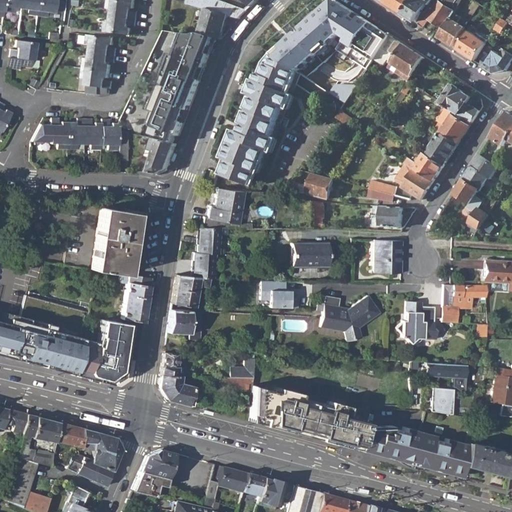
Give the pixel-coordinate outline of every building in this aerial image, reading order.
[(3,0),(2,10),(11,11),(11,6),(20,7),(21,0),(3,0)] [(26,13),(36,14),(37,0),(21,0),(20,7),(26,7),(26,13)] [(37,0),(36,14),(46,15),(47,10),(53,11),(54,9),(61,10),(62,0),(37,0)] [(112,14),(137,17),(138,10),(130,9),(130,6),(135,7),(136,0),(134,0),(108,0),(108,7),(113,8),(112,14)] [(227,16),(240,19),(245,14),(212,0),(187,0),(187,4),(205,9),(227,16)] [(335,0),(332,0),(271,54),(274,56),(295,70),(307,77),(337,50),(368,69),(374,59),(390,35),(335,0)] [(391,6),(403,14),(411,0),(384,0),(384,1),(391,6)] [(427,4),(420,0),(411,0),(403,14),(407,17),(415,22),(427,4)] [(430,19),(444,29),(450,19),(462,0),(437,0),(437,2),(427,18),(423,15),(417,24),(424,28),(430,19)] [(433,0),(432,0),(423,15),(427,18),(437,2),(433,0)] [(207,35),(221,39),(227,16),(205,9),(202,34),(207,35)] [(105,30),(132,33),(133,27),(129,27),(129,24),(137,24),(137,17),(112,14),(112,20),(106,20),(105,30)] [(466,29),(450,19),(444,29),(439,37),(442,39),(454,47),(466,29)] [(495,29),(501,33),(507,23),(501,19),(495,29)] [(209,58),(216,38),(207,35),(178,32),(146,124),(151,126),(148,136),(158,138),(175,142),(177,134),(180,135),(183,127),(185,121),(182,120),(187,108),(190,109),(209,58)] [(463,53),(475,61),(488,41),(486,39),(484,42),(469,32),(458,50),(463,53)] [(92,51),(116,54),(117,47),(110,46),(110,43),(114,43),(115,37),(88,34),(87,44),(93,45),(92,51)] [(407,46),(390,35),(381,48),(374,59),(384,66),(388,60),(404,70),(401,76),(410,82),(425,58),(407,46)] [(20,64),(30,65),(31,60),(33,60),(34,53),(39,53),(40,43),(14,39),(13,47),(17,47),(17,49),(9,48),(8,56),(20,58),(20,64)] [(511,54),(505,50),(502,55),(499,60),(496,61),(492,58),(488,56),(482,65),(494,73),(506,72),(509,66),(511,62),(511,54)] [(84,67),(111,71),(112,64),(107,64),(108,61),(115,62),(116,54),(92,51),(91,58),(85,57),(84,67)] [(496,51),(492,58),(496,61),(499,60),(502,55),(496,51)] [(271,54),(264,63),(267,65),(274,56),(271,54)] [(20,64),(20,58),(8,56),(7,66),(19,68),(20,64)] [(253,95),(242,124),(247,126),(245,133),(239,131),(235,129),(224,158),(229,159),(223,175),(252,185),(265,149),(270,151),(275,136),(271,134),(282,105),(286,107),(292,92),(288,91),(295,70),(274,56),(267,65),(264,63),(257,72),(255,78),(254,78),(251,85),(256,88),(253,95)] [(88,92),(99,93),(100,86),(112,87),(113,81),(105,80),(105,77),(110,77),(111,71),(84,67),(83,77),(88,78),(87,85),(89,85),(88,92)] [(396,103),(400,106),(414,85),(410,82),(396,103)] [(248,93),(253,95),(256,88),(251,85),(248,93)] [(454,111),(459,115),(461,112),(464,113),(468,107),(466,105),(471,96),(453,85),(441,103),(448,108),(454,111)] [(0,132),(11,112),(4,109),(3,112),(0,111),(3,104),(0,102),(0,132)] [(442,118),(447,122),(454,111),(448,108),(442,118)] [(336,118),(351,127),(355,121),(340,111),(336,118)] [(459,115),(454,111),(447,122),(440,132),(458,144),(463,137),(470,126),(461,121),(463,117),(459,115)] [(493,135),(492,138),(504,147),(509,140),(511,142),(511,115),(508,113),(493,135)] [(54,147),(64,147),(64,121),(58,121),(58,124),(55,124),(55,116),(47,116),(48,128),(40,129),(40,139),(46,139),(46,141),(54,142),(54,147)] [(64,147),(74,147),(74,142),(80,142),(80,117),(74,117),(74,124),(70,124),(70,121),(64,121),(64,147)] [(86,148),(97,148),(97,142),(98,121),(90,121),(90,125),(88,125),(88,117),(80,117),(80,142),(86,142),(86,148)] [(105,148),(116,148),(116,130),(116,121),(109,122),(109,125),(106,125),(105,118),(98,117),(98,121),(97,142),(105,142),(105,148)] [(116,160),(124,160),(125,131),(116,130),(116,148),(116,160)] [(440,132),(426,154),(444,166),(449,157),(458,144),(440,132)] [(147,172),(161,175),(168,170),(177,143),(175,142),(158,138),(147,172)] [(415,168),(434,181),(438,174),(444,166),(426,154),(425,153),(418,164),(411,159),(408,164),(415,168)] [(434,181),(415,168),(408,164),(407,163),(396,179),(397,183),(403,186),(402,188),(421,200),(426,192),(434,181)] [(455,194),(470,203),(478,190),(480,191),(489,178),(473,167),(469,172),(455,194)] [(309,195),(330,199),(333,179),(313,174),(309,195)] [(379,192),(394,196),(396,188),(371,181),(369,189),(379,192)] [(201,216),(200,225),(205,225),(210,225),(218,225),(235,225),(242,188),(215,186),(212,205),(205,216),(201,216)] [(377,200),(393,202),(394,196),(379,192),(377,200)] [(490,199),(496,203),(500,198),(494,194),(490,199)] [(318,226),(322,226),(322,218),(324,218),(325,202),(316,201),(318,226)] [(380,226),(402,227),(404,207),(375,205),(375,212),(373,212),(373,219),(374,219),(374,224),(380,226)] [(120,271),(125,272),(134,212),(100,208),(91,267),(120,271)] [(472,225),(479,230),(488,216),(481,211),(472,225)] [(479,237),(507,239),(511,232),(491,220),(479,237)] [(197,225),(195,252),(213,253),(216,253),(218,225),(210,225),(205,225),(200,225),(197,225)] [(373,271),(400,272),(401,257),(401,239),(373,239),(373,271)] [(291,265),(328,266),(328,243),(291,243),(291,265)] [(208,278),(210,278),(213,253),(195,252),(191,251),(189,276),(208,278)] [(133,380),(142,325),(121,321),(127,282),(121,281),(119,279),(118,275),(116,274),(0,256),(0,355),(122,389),(133,380)] [(507,292),(507,290),(511,290),(511,262),(485,260),(483,278),(489,278),(488,283),(490,284),(489,290),(507,292)] [(267,281),(275,281),(275,264),(267,264),(267,281)] [(150,276),(128,273),(125,272),(120,271),(119,279),(121,281),(127,282),(121,321),(142,325),(150,276)] [(170,302),(192,306),(196,284),(206,285),(206,283),(225,284),(225,279),(210,278),(208,278),(189,276),(175,274),(170,302)] [(443,288),(442,308),(441,316),(441,325),(457,326),(458,311),(471,311),(471,300),(486,301),(486,289),(446,288),(443,288)] [(322,312),(325,297),(319,295),(316,311),(322,312)] [(343,331),(345,342),(360,339),(358,328),(378,314),(367,297),(349,309),(345,312),(338,311),(339,307),(340,299),(325,297),(322,312),(319,327),(343,331)] [(403,341),(408,346),(415,341),(434,342),(435,333),(433,330),(433,310),(421,309),(416,309),(411,304),(405,304),(404,323),(401,322),(401,325),(395,331),(400,338),(400,341),(403,341)] [(167,331),(186,332),(186,337),(197,338),(200,310),(169,307),(167,331)] [(485,338),(484,327),(475,327),(476,338),(485,338)] [(178,374),(183,374),(185,365),(176,364),(178,353),(162,351),(159,373),(178,374)] [(423,374),(444,376),(445,363),(424,362),(423,374)] [(444,376),(464,377),(465,364),(445,363),(444,376)] [(497,416),(511,416),(511,404),(511,405),(511,402),(511,365),(509,365),(509,370),(500,368),(499,375),(492,373),(491,382),(493,385),(492,391),(489,390),(487,401),(499,403),(497,416)] [(177,382),(178,374),(159,373),(157,385),(165,398),(176,401),(193,406),(198,388),(183,384),(179,384),(177,382)] [(186,380),(198,383),(199,375),(188,374),(186,380)] [(218,389),(251,391),(251,388),(251,384),(251,376),(248,376),(243,376),(228,375),(219,375),(218,389)] [(274,390),(251,384),(251,388),(251,391),(250,403),(248,420),(296,432),(341,444),(344,445),(345,441),(354,447),(358,445),(363,426),(365,420),(343,414),(346,404),(327,399),(325,405),(296,397),(298,392),(275,386),(274,390)] [(430,387),(429,411),(436,412),(450,414),(452,388),(430,387)] [(12,427),(11,431),(21,433),(26,413),(0,406),(0,428),(2,429),(3,422),(7,422),(11,423),(10,426),(12,427)] [(420,411),(415,430),(430,434),(436,412),(429,411),(420,411)] [(411,463),(453,475),(455,463),(459,464),(463,441),(468,416),(450,414),(436,412),(430,434),(415,430),(400,426),(399,430),(391,428),(363,426),(358,445),(357,448),(364,450),(401,460),(402,458),(412,461),(411,463)] [(36,462),(49,465),(50,462),(53,439),(57,422),(26,413),(21,433),(15,456),(36,462)] [(57,422),(53,439),(78,445),(82,428),(57,422)] [(75,472),(105,485),(121,448),(115,437),(82,428),(78,445),(77,448),(92,449),(90,459),(78,453),(76,456),(70,453),(65,464),(76,470),(75,472)] [(463,441),(459,464),(467,466),(472,443),(463,441)] [(467,466),(507,477),(511,452),(473,441),(472,443),(467,466)] [(146,495),(153,497),(156,485),(165,487),(174,452),(159,448),(145,455),(130,491),(146,495)] [(5,499),(23,507),(28,490),(36,462),(15,456),(5,497),(5,499)] [(218,483),(217,484),(241,490),(246,472),(222,465),(218,483)] [(241,490),(258,495),(263,476),(246,472),(241,490)] [(279,495),(289,498),(289,496),(292,484),(263,476),(258,495),(257,499),(275,503),(277,503),(279,495)] [(217,484),(218,483),(209,480),(205,497),(213,499),(217,484)] [(284,511),(317,511),(322,492),(301,486),(292,484),(289,496),(289,498),(288,501),(286,508),(284,511)] [(70,503),(66,511),(91,511),(80,507),(87,491),(72,485),(65,501),(70,503)] [(43,511),(48,497),(28,490),(23,507),(33,511),(43,511)] [(127,499),(143,503),(146,495),(130,491),(127,499)] [(322,492),(317,511),(320,511),(343,511),(347,499),(322,492)] [(274,507),(275,503),(257,499),(256,503),(274,507)] [(363,511),(366,504),(347,499),(343,511),(363,511)] [(209,511),(210,510),(211,509),(177,501),(173,511),(209,511)] [(284,511),(286,508),(288,501),(278,511),(284,511)]
